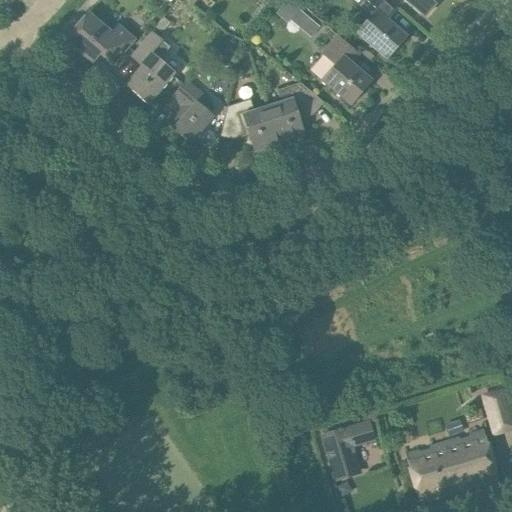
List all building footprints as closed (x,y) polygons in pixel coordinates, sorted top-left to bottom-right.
[(298,8),(288,0),(285,0),(274,14),(285,24),(298,8)] [(369,18),(356,34),(372,48),(387,61),(408,36),(389,20),(398,9),(387,0),(362,0),(357,7),(369,18)] [(405,0),(425,17),(438,0),(405,0)] [(111,35),(88,15),(66,40),(93,63),(100,54),(113,65),(133,41),(117,27),(111,35)] [(171,48),(151,32),(130,57),(140,66),(124,85),(149,106),(176,74),(160,60),(171,48)] [(359,55),(337,36),(322,54),(335,65),(321,81),(351,106),(372,82),(351,64),(359,55)] [(211,101),(186,80),(171,98),(181,106),(166,123),(190,144),(214,116),(205,109),(211,101)] [(268,108),(279,144),(304,136),(295,107),(301,105),(313,115),(323,103),(299,83),(277,90),(281,104),(268,108)] [(255,152),(279,144),(268,108),(255,112),(251,99),(227,106),(220,137),(235,140),(238,125),(245,123),(255,152)] [(511,431),(511,411),(505,388),(480,395),(492,437),(511,431)] [(349,427),(317,437),(330,480),(355,472),(347,447),(355,445),(349,427)] [(498,481),(482,430),(404,454),(420,505),(498,481)]
